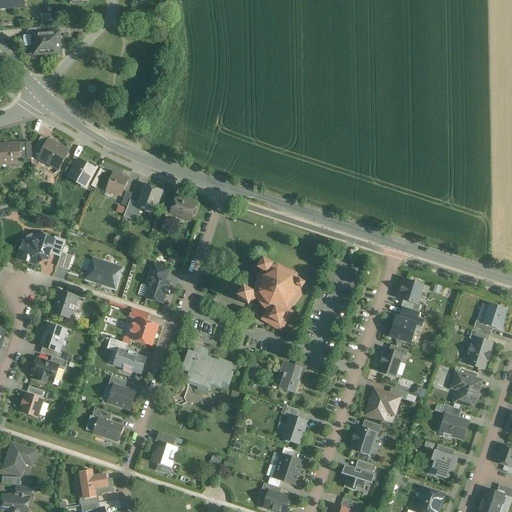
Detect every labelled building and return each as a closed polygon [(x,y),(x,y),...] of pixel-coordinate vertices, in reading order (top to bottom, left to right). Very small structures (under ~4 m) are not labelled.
[(0,0),(0,5),(0,10),(21,9),(21,0),(0,0)] [(40,34),(33,34),(33,35),(33,42),(36,42),(36,54),(59,53),(58,33),(40,34)] [(49,140),(41,136),(35,148),(42,152),(49,140)] [(57,145),(49,140),(42,152),(41,155),(48,159),(46,162),(58,169),(68,152),(56,146),(57,145)] [(13,145),(0,145),(0,164),(17,163),(17,157),(21,157),(20,145),(13,146),(13,145)] [(93,168),(78,160),(77,163),(75,164),(74,166),(74,168),(70,176),(78,181),(77,183),(85,188),(88,183),(96,169),(93,168)] [(102,171),(94,166),(93,168),(96,169),(88,183),(96,188),(102,171)] [(128,179),(113,173),(107,189),(113,191),(112,193),(121,196),(128,179)] [(161,192),(145,186),(139,203),(137,207),(141,208),(144,209),(145,211),(150,213),(152,212),(153,213),(161,192)] [(197,205),(176,197),(175,200),(170,213),(171,213),(191,221),(197,205)] [(175,200),(169,198),(163,213),(170,216),(171,213),(170,213),(175,200)] [(139,203),(130,200),(123,217),(133,221),(134,217),(138,215),(141,208),(137,207),(139,203)] [(36,242),(30,245),(23,242),(18,259),(36,265),(37,264),(48,259),(50,254),(54,240),(51,239),(49,235),(45,234),(42,236),(38,235),(36,242)] [(65,241),(55,237),(54,240),(50,254),(60,257),(61,253),(65,241)] [(73,257),(61,253),(60,257),(57,266),(68,270),(73,257)] [(281,332),(291,316),(294,312),(290,310),(302,295),(301,290),(301,289),(302,289),(305,283),(299,280),(298,279),(297,274),(277,265),(273,267),(273,266),(273,264),(263,258),(257,268),(262,272),(262,273),(258,274),(254,290),(248,291),(244,289),(243,291),(239,297),(238,298),(238,299),(239,300),(241,300),(245,303),(246,304),(248,305),(251,301),(257,300),(266,311),(264,315),(262,319),(261,319),(261,320),(264,322),(266,323),(281,332)] [(121,269),(94,260),(93,262),(91,263),(90,267),(91,269),(87,279),(115,289),(121,269)] [(169,269),(154,263),(149,277),(152,278),(152,277),(165,281),(169,269)] [(165,281),(152,277),(152,278),(145,298),(162,304),(169,283),(165,281)] [(423,286),(406,281),(405,287),(403,286),(401,293),(402,293),(401,299),(403,300),(417,304),(423,286)] [(86,293),(68,288),(66,293),(78,297),(84,299),(86,293)] [(66,293),(59,291),(52,313),(70,319),(78,297),(66,293)] [(417,304),(403,300),(401,307),(403,308),(403,307),(418,312),(421,305),(417,304)] [(506,310),(490,305),(488,311),(487,310),(485,315),(487,316),(484,324),(493,327),(500,329),(506,310)] [(418,312),(403,307),(403,308),(399,319),(416,324),(416,325),(421,327),(423,320),(418,318),(420,312),(418,312)] [(150,315),(133,309),(130,317),(139,320),(147,322),(150,315)] [(399,319),(397,318),(390,337),(410,343),(416,325),(416,324),(399,319)] [(147,322),(139,320),(137,326),(135,326),(132,327),(131,330),(133,332),(134,333),(132,339),(151,346),(157,326),(147,322)] [(484,324),(476,321),(473,330),(489,336),(490,336),(493,327),(484,324)] [(65,330),(48,325),(41,347),(43,347),(57,352),(57,351),(61,339),(62,339),(65,330)] [(473,330),(472,330),(469,339),(475,341),(476,339),(487,342),(489,336),(473,330)] [(128,345),(111,339),(107,349),(119,353),(120,350),(125,352),(128,345)] [(487,342),(476,339),(475,341),(474,347),(472,346),(469,355),(471,356),(468,364),(483,369),(486,360),(488,361),(491,352),(489,352),(491,344),(487,342)] [(408,351),(391,345),(389,351),(401,355),(406,357),(408,351)] [(207,394),(209,388),(211,384),(227,390),(232,377),(229,376),(233,365),(219,360),(218,362),(212,360),(206,358),(209,351),(196,346),(193,354),(189,352),(182,371),(185,372),(184,375),(190,378),(189,382),(198,385),(197,390),(207,394)] [(57,352),(43,347),(41,353),(52,357),(59,359),(61,353),(57,351),(57,352)] [(137,357),(129,354),(129,352),(128,353),(125,352),(120,350),(119,353),(117,357),(116,358),(117,359),(114,366),(123,369),(123,370),(123,371),(131,374),(132,373),(133,372),(141,375),(144,367),(146,359),(138,356),(138,355),(137,355),(137,357)] [(389,351),(387,350),(385,357),(383,357),(381,364),(382,365),(380,372),(394,377),(401,355),(389,351)] [(65,352),(63,358),(70,360),(72,355),(65,352)] [(59,359),(52,357),(50,364),(59,366),(58,367),(65,369),(67,362),(59,359)] [(50,364),(37,359),(32,375),(39,377),(38,380),(39,381),(39,380),(45,382),(45,383),(46,383),(47,380),(53,382),(58,367),(59,366),(50,364)] [(308,365),(296,360),(295,366),(302,369),(306,371),(308,365)] [(295,366),(283,362),(280,372),(284,374),(281,383),(284,383),(282,390),(295,394),(300,381),(298,381),(302,369),(295,366)] [(478,374),(461,369),(459,374),(476,380),(478,374)] [(459,374),(457,374),(453,385),(458,386),(459,389),(455,402),(473,408),(481,382),(476,380),(459,374)] [(127,382),(112,377),(108,387),(113,389),(114,386),(124,389),(127,382)] [(124,389),(114,386),(113,389),(109,403),(130,410),(135,393),(124,389)] [(44,392),(29,387),(27,392),(43,397),(44,392)] [(408,393),(391,388),(389,394),(400,398),(400,399),(406,401),(408,393)] [(389,394),(374,390),(366,415),(384,421),(387,411),(391,409),(396,411),(400,399),(400,398),(389,394)] [(44,400),(27,394),(25,400),(24,400),(21,406),(23,407),(21,413),(38,418),(44,400)] [(461,411),(444,405),(441,414),(446,416),(446,415),(459,419),(461,411)] [(299,411),(287,407),(285,416),(290,417),(291,417),(296,419),(299,411)] [(112,414),(95,408),(92,417),(98,419),(99,419),(109,422),(112,414)] [(459,419),(446,415),(446,416),(442,427),(445,428),(444,434),(443,436),(451,439),(452,436),(463,440),(469,423),(459,419)] [(296,419),(291,417),(290,417),(283,439),(284,440),(285,442),(288,443),(291,442),(298,444),(306,422),(296,419)] [(109,422),(99,419),(98,419),(96,426),(95,426),(95,427),(96,427),(93,434),(119,443),(124,427),(109,422)] [(381,426),(364,421),(362,429),(376,434),(376,435),(379,435),(381,426)] [(362,429),(359,428),(357,434),(355,434),(352,443),(354,443),(352,449),(369,455),(376,435),(376,434),(362,429)] [(176,439),(159,433),(156,442),(161,443),(162,443),(173,447),(176,439)] [(173,447),(162,443),(161,443),(158,454),(155,453),(152,463),(158,465),(157,470),(169,475),(174,460),(176,454),(178,448),(173,447)] [(37,452),(12,444),(4,470),(21,476),(25,464),(32,466),(37,452)] [(455,451),(438,445),(436,452),(453,457),(455,451)] [(511,447),(510,449),(502,446),(496,463),(511,468),(511,447)] [(296,452),(284,448),(282,455),(293,458),(296,452)] [(453,457),(436,452),(433,461),(435,462),(433,469),(439,471),(437,476),(447,480),(450,469),(453,470),(456,462),(452,461),(453,457)] [(293,458),(282,455),(278,467),(299,474),(303,462),(293,458)] [(375,467),(358,461),(356,468),(373,474),(375,467)] [(299,474),(278,467),(274,479),(282,482),(295,486),(299,474)] [(360,474),(355,472),(355,470),(345,467),(342,474),(341,475),(347,477),(345,484),(344,488),(347,489),(352,491),(352,490),(355,491),(356,488),(364,490),(366,483),(372,485),(372,484),(374,476),(361,472),(360,474)] [(93,471),(86,472),(86,470),(79,471),(81,488),(82,488),(84,499),(98,496),(98,497),(102,497),(101,494),(114,492),(112,479),(107,480),(106,475),(93,477),(93,471)] [(21,479),(3,477),(2,484),(20,486),(21,479)] [(282,482),(274,479),(270,478),(268,485),(279,489),(282,482)] [(268,485),(264,484),(262,490),(269,492),(279,495),(281,489),(268,485)] [(511,489),(499,485),(497,493),(504,496),(511,498),(511,489)] [(34,489),(17,487),(16,497),(29,498),(33,499),(34,489)] [(439,511),(445,496),(422,488),(422,490),(415,511),(416,511),(439,511)] [(497,493),(486,490),(481,506),(498,511),(501,505),(503,504),(504,499),(503,497),(504,496),(497,493)] [(279,495),(269,492),(264,508),(276,511),(286,511),(291,499),(279,495)] [(16,497),(3,496),(2,511),(27,511),(29,498),(16,497)] [(84,499),(80,499),(81,506),(99,503),(98,497),(98,496),(84,499)] [(355,511),(359,503),(343,498),(340,508),(352,511),(353,511),(355,511)] [(99,503),(81,506),(82,511),(94,511),(101,510),(99,503)]
